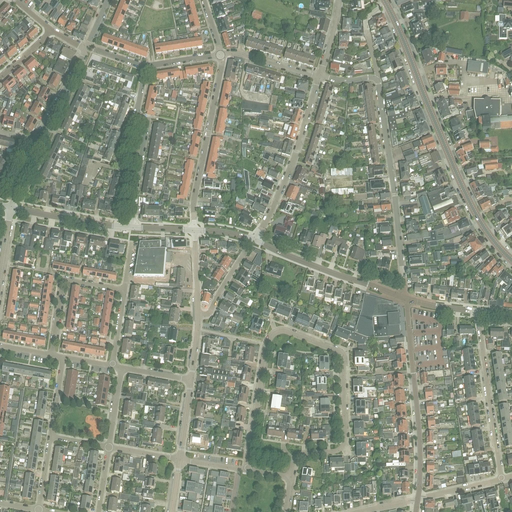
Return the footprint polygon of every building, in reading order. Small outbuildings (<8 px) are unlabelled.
[(47,5),(42,12),(47,16),(52,10),(53,10),(58,3),(54,0),(53,0),(51,3),(52,4),(49,8),(47,5)] [(186,7),(194,5),(192,0),(190,0),(185,1),(186,5),(180,6),(181,9),(186,7)] [(326,9),(328,9),(329,6),(330,7),(330,3),(329,3),(330,2),(322,1),(321,0),(312,0),(317,1),(316,11),(325,12),(326,9)] [(498,0),(499,3),(504,4),(504,7),(508,8),(508,9),(511,9),(511,2),(510,2),(510,0),(498,0)] [(357,10),(360,10),(362,9),(360,1),(355,2),(355,3),(350,4),(351,10),(349,10),(349,12),(353,13),(356,13),(358,13),(357,10)] [(418,3),(417,3),(413,4),(412,4),(402,8),(403,10),(403,11),(404,13),(405,14),(412,11),(414,10),(419,11),(418,3)] [(63,6),(59,4),(50,18),(56,22),(61,15),(59,13),(63,6)] [(128,7),(121,4),(118,9),(126,12),(127,9),(133,11),(134,9),(128,7)] [(215,11),(216,13),(228,9),(233,7),(234,7),(233,4),(223,8),(222,5),(214,7),(214,8),(213,8),(214,11),(215,11)] [(2,9),(8,14),(12,10),(6,5),(2,9)] [(188,13),(196,11),(194,5),(186,7),(187,10),(182,12),(182,15),(188,13)] [(216,18),(217,18),(217,19),(225,16),(224,13),(229,11),(234,10),(233,7),(228,9),(216,13),(216,15),(215,15),(216,18)] [(126,12),(118,9),(116,15),(124,18),(125,15),(127,16),(130,17),(132,15),(128,13),(126,12)] [(261,21),(263,13),(259,12),(260,12),(254,10),(251,18),(257,20),(261,21)] [(412,11),(413,14),(414,18),(415,18),(417,22),(426,19),(424,14),(423,11),(419,11),(414,10),(412,11)] [(70,21),(71,22),(66,29),(68,30),(68,31),(70,32),(71,32),(75,25),(73,24),(77,17),(76,17),(79,13),(76,11),(73,17),(72,17),(70,21)] [(65,12),(65,13),(61,18),(62,18),(58,24),(63,27),(67,21),(65,19),(65,18),(68,14),(65,12)] [(85,24),(88,25),(92,17),(87,15),(83,23),(82,23),(78,32),(79,32),(78,33),(75,32),(73,37),(78,39),(81,34),(85,24)] [(124,18),(116,15),(114,20),(121,23),(123,20),(128,22),(129,20),(124,18)] [(511,29),(511,20),(506,21),(506,16),(499,15),(499,23),(498,23),(498,24),(498,25),(498,26),(498,27),(499,27),(499,39),(507,39),(507,31),(509,31),(509,30),(511,29)] [(387,23),(383,16),(371,21),(373,25),(376,24),(377,27),(387,23)] [(191,24),(199,22),(197,17),(189,19),(190,22),(188,22),(184,23),(185,26),(189,25),(191,24)] [(218,21),(219,27),(229,24),(228,21),(229,21),(228,17),(223,19),(223,20),(218,21)] [(25,19),(21,23),(26,27),(34,37),(36,35),(38,34),(38,33),(33,28),(31,30),(27,26),(29,24),(25,19)] [(322,19),(321,23),(321,25),(329,28),(330,21),(322,19)] [(123,24),(121,23),(114,20),(112,26),(119,29),(120,26),(126,28),(126,27),(128,28),(129,27),(127,26),(127,25),(123,24)] [(352,31),(352,34),(355,34),(361,34),(364,34),(363,26),(361,26),(361,21),(357,21),(357,26),(350,25),(350,20),(343,20),(343,28),(342,28),(342,31),(343,31),(343,32),(350,32),(350,31),(352,31)] [(34,37),(26,27),(21,23),(19,25),(23,29),(22,29),(27,34),(26,35),(31,40),(33,39),(33,38),(34,37)] [(419,23),(411,26),(415,37),(420,36),(420,38),(424,36),(424,34),(419,23)] [(83,41),(86,35),(86,34),(88,30),(86,29),(88,25),(85,24),(81,34),(78,39),(83,41)] [(230,28),(229,24),(219,27),(221,33),(227,32),(234,30),(233,27),(230,28)] [(321,25),(320,28),(319,31),(327,34),(329,28),(321,25)] [(387,40),(392,38),(388,29),(380,32),(382,36),(375,38),(376,41),(374,42),(376,46),(377,46),(388,41),(387,40)] [(13,31),(11,32),(24,46),(25,45),(26,45),(27,44),(27,43),(28,43),(23,38),(21,39),(13,31)] [(22,48),(24,46),(11,32),(9,35),(13,39),(14,38),(18,43),(16,44),(20,49),(21,50),(22,49),(22,48)] [(304,34),(303,37),(311,40),(324,44),(326,37),(318,35),(317,39),(312,37),(304,34)] [(110,37),(104,35),(101,43),(107,45),(110,37)] [(233,46),(232,42),(239,40),(239,44),(242,45),(242,36),(235,39),(224,42),(226,48),(231,47),(233,46)] [(110,37),(107,45),(113,47),(115,39),(110,37)] [(264,41),(263,43),(260,42),(258,51),(263,52),(266,44),(268,38),(265,37),(264,41)] [(324,44),(311,40),(303,37),(302,41),(309,43),(310,40),(311,40),(310,42),(316,43),(314,48),(323,50),(324,44)] [(10,49),(7,44),(9,42),(7,39),(4,41),(3,40),(1,42),(5,45),(5,46),(13,56),(15,54),(16,54),(17,53),(17,52),(12,47),(10,49)] [(121,41),(115,39),(113,47),(118,49),(121,41)] [(252,49),(254,41),(248,39),(246,47),(252,49)] [(46,47),(44,52),(47,53),(49,50),(52,51),(56,44),(55,43),(54,42),(53,42),(52,42),(50,40),(47,45),(46,45),(46,47)] [(380,52),(384,51),(383,49),(387,47),(388,49),(395,46),(395,45),(395,43),(394,43),(393,40),(378,47),(378,48),(380,52)] [(127,43),(126,43),(121,41),(118,49),(124,51),(127,43)] [(260,42),(254,41),(252,49),(258,51),(260,42)] [(132,45),(127,43),(124,51),(129,53),(132,45)] [(56,44),(52,51),(54,53),(53,56),(55,58),(61,47),(58,45),(58,44),(56,44)] [(266,44),(263,52),(269,54),(272,46),(266,44)] [(137,47),(134,46),(132,45),(129,53),(135,55),(138,47),(137,47)] [(11,57),(13,56),(5,46),(3,47),(7,52),(5,54),(10,59),(11,58),(11,57)] [(277,48),(272,46),(269,54),(275,56),(277,48)] [(138,47),(135,55),(141,57),(143,49),(140,48),(138,47)] [(283,49),(280,48),(277,48),(275,56),(281,58),(283,49)] [(55,58),(53,61),(52,63),(56,65),(53,71),(63,77),(75,54),(65,49),(64,50),(63,49),(61,53),(62,54),(59,60),(55,58)] [(143,49),(141,57),(146,59),(149,51),(143,49)] [(424,59),(432,56),(435,55),(432,49),(422,53),(424,59)] [(511,49),(503,54),(504,56),(505,57),(506,58),(508,58),(509,57),(511,56),(511,58),(511,59),(511,60),(511,61),(511,62),(511,49)] [(290,61),(293,52),(287,50),(284,59),(290,61)] [(335,54),(335,56),(351,60),(351,58),(344,56),(344,53),(336,51),(336,52),(335,52),(335,54)] [(293,52),(290,61),(296,62),(299,54),(293,52)] [(299,54),(296,62),(302,64),(304,56),(305,53),(303,52),(302,55),(299,54)] [(304,56),(302,64),(308,66),(310,57),(311,55),(309,54),(305,53),(304,56)] [(391,56),(390,53),(388,54),(380,58),(381,61),(385,60),(387,65),(391,64),(399,61),(396,54),(391,56)] [(434,62),(432,56),(424,59),(426,65),(434,62)] [(310,57),(308,66),(314,68),(316,59),(310,57)] [(32,59),(28,62),(34,68),(36,66),(37,68),(39,66),(32,59)] [(401,68),(399,61),(391,64),(387,65),(380,68),(382,72),(389,69),(389,68),(392,67),(393,71),(401,68)] [(489,64),(482,63),(469,61),(467,72),(480,74),(487,75),(489,64)] [(34,68),(28,62),(25,66),(31,73),(33,71),(32,70),(34,68)] [(96,75),(97,71),(99,65),(94,63),(93,65),(90,64),(89,68),(91,69),(95,70),(93,74),(96,75)] [(340,65),(332,63),(331,69),(339,71),(340,68),(345,70),(346,71),(352,72),(352,71),(352,67),(340,64),(340,65)] [(203,67),(204,74),(207,74),(207,73),(210,72),(210,75),(213,75),(212,68),(210,68),(209,66),(203,67)] [(447,75),(446,66),(436,66),(437,75),(447,75)] [(111,69),(105,67),(103,73),(102,77),(104,78),(106,74),(109,75),(111,69)] [(245,87),(244,91),(247,92),(247,91),(249,83),(250,83),(250,82),(251,78),(252,75),(254,68),(248,67),(246,74),(249,75),(248,81),(247,80),(245,87)] [(252,75),(251,78),(253,79),(254,76),(257,77),(259,70),(254,68),(252,75)] [(24,79),(28,76),(21,69),(18,72),(23,78),(24,79)] [(190,76),(192,76),(192,69),(185,70),(186,72),(183,72),(184,79),(187,79),(187,75),(190,75),(190,76)] [(179,70),(173,71),(174,78),(177,78),(177,77),(180,76),(180,80),(183,79),(182,72),(180,72),(179,70)] [(117,78),(120,79),(122,73),(116,71),(113,81),(116,82),(117,78)] [(23,78),(18,72),(14,76),(20,83),(22,81),(21,79),(23,78)] [(271,73),(265,72),(263,79),(262,82),(261,85),(263,85),(265,79),(269,80),(271,73)] [(160,80),(163,80),(162,73),(156,74),(156,76),(153,76),(154,83),(157,83),(157,80),(160,79),(160,80)] [(396,81),(395,82),(395,81),(389,84),(388,83),(383,85),(383,89),(385,88),(389,87),(395,85),(406,80),(403,73),(395,77),(396,80),(396,81)] [(134,77),(128,75),(126,81),(124,87),(126,88),(128,82),(131,83),(134,77)] [(271,85),(271,88),(273,88),(273,87),(275,87),(276,84),(279,85),(279,83),(280,84),(282,77),(276,75),(274,82),(273,85),(271,85)] [(50,80),(58,84),(61,79),(54,76),(52,79),(51,78),(50,80)] [(15,91),(18,88),(17,87),(17,86),(19,84),(17,83),(16,84),(11,78),(7,82),(12,88),(15,91)] [(55,89),(58,84),(50,80),(49,82),(50,82),(49,86),(55,89)] [(397,86),(399,85),(400,86),(402,90),(409,87),(406,80),(399,83),(395,85),(389,87),(385,88),(386,91),(390,89),(390,90),(397,87),(397,86)] [(12,88),(7,82),(3,85),(9,93),(11,91),(10,89),(12,88)] [(296,93),(297,90),(307,91),(308,84),(299,83),(299,86),(295,86),(295,89),(291,89),(285,88),(283,88),(280,87),(279,90),(282,90),(290,92),(296,93)] [(363,93),(371,92),(370,85),(366,86),(366,83),(362,84),(363,87),(359,87),(360,93),(363,93)] [(327,86),(325,92),(333,94),(335,88),(339,89),(340,86),(332,84),(331,87),(327,86)] [(445,92),(442,84),(435,87),(437,94),(440,92),(441,94),(445,92)] [(91,90),(87,88),(81,86),(80,86),(79,89),(80,89),(79,91),(92,97),(93,93),(90,92),(91,90)] [(159,96),(160,90),(161,87),(153,86),(153,89),(151,88),(149,94),(156,96),(156,95),(159,96)] [(41,91),(40,93),(48,97),(50,92),(44,89),(42,92),(41,91)] [(92,97),(79,91),(76,97),(82,100),(82,99),(86,101),(87,98),(91,99),(92,97)] [(385,95),(386,103),(400,98),(397,91),(385,95)] [(305,94),(296,93),(290,92),(289,94),(292,95),(297,96),(296,99),(304,100),(305,99),(305,97),(305,94)] [(325,92),(323,98),(331,100),(332,96),(333,94),(325,92)] [(45,102),(48,97),(40,93),(39,95),(40,95),(38,99),(45,102)] [(124,99),(122,98),(123,95),(117,94),(116,96),(120,98),(120,99),(117,99),(116,102),(129,107),(131,101),(124,99)] [(387,107),(393,106),(393,107),(397,105),(399,109),(402,108),(417,102),(415,96),(411,98),(410,98),(408,98),(408,99),(407,100),(408,102),(402,104),(400,98),(386,103),(387,104),(387,107)] [(84,103),(81,102),(82,100),(76,97),(74,102),(87,108),(88,106),(84,104),(84,103)] [(323,98),(322,104),(330,106),(331,102),(331,100),(323,98)] [(439,110),(447,106),(448,105),(449,105),(450,108),(454,107),(458,107),(458,105),(462,105),(462,100),(454,99),(445,101),(444,99),(437,101),(436,103),(439,110)] [(303,102),(294,101),(291,100),(290,104),(292,104),(291,108),(298,109),(298,108),(302,109),(302,108),(303,109),(303,105),(302,105),(303,102)] [(117,109),(120,110),(126,112),(129,107),(116,102),(113,101),(112,103),(116,105),(115,108),(117,109)] [(468,120),(472,119),(476,118),(476,120),(477,128),(482,128),(483,131),(511,128),(511,117),(500,118),(501,102),(491,101),(484,101),(474,101),(474,110),(466,112),(468,120)] [(87,108),(74,102),(71,108),(77,110),(79,107),(86,110),(87,108)] [(420,107),(417,102),(402,108),(402,110),(403,109),(403,111),(410,108),(411,110),(415,109),(420,107)] [(33,106),(32,107),(40,112),(43,107),(36,103),(34,106),(33,106)] [(330,106),(322,104),(320,110),(328,112),(329,109),(330,106)] [(153,110),(154,107),(147,106),(145,112),(147,112),(147,114),(154,116),(155,113),(151,113),(152,110),(153,110)] [(449,111),(447,106),(439,110),(441,115),(449,112),(449,111)] [(37,117),(40,112),(32,107),(31,109),(32,110),(30,113),(37,117)] [(83,117),(76,113),(77,110),(71,108),(69,113),(82,119),(83,117)] [(126,112),(120,110),(117,109),(116,111),(113,110),(112,113),(124,118),(126,112)] [(284,113),(285,114),(302,119),(304,113),(295,110),(294,115),(292,114),(293,113),(286,111),(284,111),(284,113)] [(320,110),(318,116),(326,118),(327,115),(325,114),(326,112),(328,113),(328,112),(320,110)] [(449,112),(441,115),(443,120),(458,115),(457,112),(453,113),(452,110),(449,111),(449,112)] [(412,121),(423,117),(421,111),(414,114),(413,112),(409,113),(408,112),(404,113),(406,117),(410,116),(410,117),(409,117),(408,119),(409,121),(410,121),(412,120),(412,121)] [(82,119),(69,113),(66,119),(72,122),(74,118),(81,121),(82,119)] [(114,117),(113,120),(116,121),(122,124),(124,118),(112,113),(111,116),(114,117)] [(290,122),(292,122),(292,123),(300,125),(302,119),(285,114),(284,113),(282,117),(284,117),(291,119),(290,122)] [(406,118),(406,117),(404,113),(395,115),(394,116),(394,115),(388,117),(389,122),(396,121),(406,118)] [(325,121),(326,118),(318,116),(316,122),(324,125),(325,121)] [(425,122),(423,117),(412,121),(412,120),(410,121),(410,122),(411,122),(412,124),(417,122),(418,125),(425,122)] [(21,123),(26,127),(27,125),(26,125),(27,123),(24,122),(20,120),(17,119),(16,123),(15,129),(20,130),(21,123)] [(27,123),(34,127),(37,122),(30,119),(29,122),(28,121),(27,123)] [(453,133),(461,130),(460,129),(461,128),(458,119),(450,122),(452,126),(451,127),(453,133)] [(112,125),(111,126),(114,127),(120,129),(122,124),(116,121),(113,120),(112,125)] [(391,133),(395,132),(398,131),(396,121),(389,122),(391,133)] [(32,132),(34,127),(27,123),(26,125),(27,125),(26,127),(25,129),(32,132)] [(414,133),(415,133),(427,128),(426,127),(427,126),(426,124),(425,124),(425,123),(418,126),(419,128),(413,131),(414,133)] [(71,127),(70,127),(64,124),(61,130),(67,132),(69,130),(72,131),(72,130),(76,132),(77,130),(71,127)] [(283,130),(297,135),(299,128),(291,126),(289,130),(288,130),(288,129),(284,128),(283,130)] [(427,130),(427,128),(415,133),(414,133),(415,135),(417,134),(419,138),(422,137),(421,135),(424,135),(426,134),(427,133),(428,133),(428,132),(429,132),(429,130),(427,130)] [(283,136),(287,138),(295,141),(297,135),(283,130),(282,133),(284,134),(283,136)] [(109,137),(118,140),(120,135),(114,133),(111,131),(110,134),(107,133),(106,136),(109,137)] [(323,135),(323,134),(316,131),(314,137),(321,139),(322,138),(323,138),(323,139),(327,140),(328,137),(323,135)] [(455,137),(456,140),(456,141),(456,143),(457,143),(457,144),(465,141),(463,136),(466,135),(464,131),(461,132),(456,134),(456,136),(455,137)] [(80,138),(70,134),(69,137),(83,143),(84,140),(80,138)] [(436,148),(431,136),(412,144),(415,149),(419,147),(420,151),(427,149),(428,152),(432,151),(432,150),(436,148)] [(64,140),(58,137),(57,137),(55,140),(56,141),(55,142),(73,151),(73,150),(68,148),(69,146),(63,143),(64,140)] [(102,141),(116,146),(118,140),(109,137),(108,140),(105,138),(104,141),(102,140),(102,141)] [(216,137),(215,139),(214,139),(212,145),(220,146),(220,144),(219,143),(220,141),(223,141),(223,138),(216,137)] [(314,137),(312,143),(319,146),(320,144),(322,144),(321,145),(325,146),(326,143),(321,141),(321,139),(314,137)] [(109,146),(108,149),(114,152),(116,146),(102,141),(101,143),(109,146)] [(275,141),(274,145),(276,145),(292,150),(294,144),(286,141),(285,146),(283,145),(283,144),(275,141)] [(73,151),(55,142),(53,148),(59,151),(62,152),(63,149),(73,153),(73,151)] [(312,143),(310,149),(318,152),(318,150),(320,150),(320,151),(323,152),(324,149),(319,148),(319,146),(312,143)] [(457,154),(459,161),(468,157),(466,153),(473,150),(470,143),(461,146),(463,152),(457,154)] [(276,145),(274,145),(270,144),(269,147),(273,148),(279,150),(279,153),(282,154),(290,156),(292,150),(276,145)] [(106,155),(112,157),(114,152),(108,149),(105,148),(101,146),(99,152),(99,153),(106,155)] [(64,157),(58,154),(59,151),(53,148),(50,153),(63,159),(64,157)] [(310,149),(308,155),(316,158),(316,156),(317,154),(318,152),(310,149)] [(416,152),(413,152),(412,150),(403,153),(406,162),(416,158),(418,157),(416,152)] [(48,155),(47,158),(54,162),(54,161),(57,163),(58,159),(62,161),(66,163),(67,161),(63,159),(50,153),(50,155),(48,155)] [(112,157),(106,155),(99,153),(98,155),(105,158),(104,161),(110,163),(112,157)] [(284,162),(285,160),(275,155),(275,156),(271,155),(271,154),(266,153),(262,161),(267,164),(270,157),(276,160),(275,162),(283,166),(283,165),(284,165),(284,163),(284,162)] [(418,158),(420,165),(421,168),(421,167),(427,165),(428,168),(432,167),(432,168),(426,170),(427,174),(432,172),(433,172),(438,170),(439,169),(437,164),(441,162),(438,153),(431,156),(430,153),(418,158)] [(158,156),(150,154),(149,161),(156,162),(156,163),(160,164),(160,160),(157,160),(158,156)] [(315,160),(316,158),(308,155),(308,157),(307,157),(305,163),(313,166),(315,162),(315,160)] [(473,155),(468,157),(459,161),(462,166),(469,163),(469,161),(474,159),(473,155)] [(46,164),(54,168),(58,170),(60,171),(62,169),(55,166),(57,163),(54,161),(54,162),(47,158),(45,162),(46,162),(46,164)] [(185,167),(193,169),(194,163),(192,162),(192,160),(185,159),(184,161),(188,162),(187,165),(186,165),(185,167)] [(400,167),(400,169),(409,168),(409,167),(409,165),(413,164),(412,160),(408,161),(409,164),(407,164),(407,163),(400,164),(400,165),(399,165),(399,168),(400,167)] [(215,163),(209,162),(208,168),(215,169),(215,170),(223,172),(224,168),(222,168),(222,166),(218,165),(218,164),(215,163)] [(46,164),(43,170),(49,173),(52,174),(53,170),(54,171),(54,172),(55,173),(57,173),(58,173),(58,172),(59,171),(58,171),(58,170),(54,168),(46,164)] [(375,166),(369,167),(370,174),(374,173),(374,177),(383,175),(382,168),(375,169),(375,166)] [(476,167),(475,166),(466,169),(467,176),(474,174),(475,178),(484,175),(482,170),(479,170),(478,167),(476,167)] [(279,174),(264,167),(263,170),(270,174),(269,176),(277,179),(279,174)] [(401,174),(401,176),(409,175),(409,174),(410,174),(410,172),(409,170),(414,170),(413,167),(409,167),(409,168),(400,169),(401,171),(400,171),(400,174),(401,174)] [(215,169),(208,168),(207,174),(209,174),(208,177),(215,178),(216,176),(212,175),(213,172),(214,173),(215,170),(215,169)] [(297,176),(303,179),(306,174),(308,175),(310,172),(304,170),(304,171),(299,168),(297,172),(298,173),(297,176)] [(322,176),(323,174),(311,169),(312,169),(310,173),(314,175),(314,176),(321,179),(323,180),(324,177),(322,176)] [(52,174),(49,173),(43,170),(42,172),(41,171),(39,175),(41,175),(40,175),(47,178),(48,175),(57,179),(58,176),(52,174)] [(264,178),(266,174),(258,170),(256,175),(264,178)] [(435,181),(446,177),(443,171),(433,175),(432,175),(435,181)] [(115,176),(114,180),(122,182),(124,176),(116,174),(116,173),(113,172),(112,175),(115,176)] [(304,180),(303,180),(303,179),(297,176),(294,182),(300,184),(299,188),(300,188),(303,189),(307,191),(311,193),(313,189),(306,186),(307,183),(303,182),(304,180)] [(423,176),(414,178),(415,181),(415,183),(419,182),(420,187),(424,185),(423,176)] [(430,190),(431,193),(438,191),(439,191),(438,188),(440,187),(448,184),(446,177),(435,181),(437,187),(430,190)] [(264,187),(269,190),(271,190),(272,191),(274,185),(269,183),(270,182),(266,180),(265,181),(261,179),(260,182),(265,184),(264,187)] [(372,190),(368,190),(368,194),(378,193),(378,190),(386,189),(386,185),(385,185),(384,182),(371,183),(372,190)] [(52,183),(51,188),(48,188),(45,193),(37,191),(36,196),(41,197),(40,201),(46,202),(48,194),(50,195),(52,183)] [(53,195),(53,197),(52,203),(58,205),(60,196),(57,195),(57,192),(55,191),(55,187),(53,186),(54,184),(52,183),(50,195),(53,195)] [(481,190),(487,187),(485,184),(480,187),(478,183),(470,185),(473,191),(481,189),(481,190)] [(60,196),(58,205),(65,206),(67,198),(70,198),(72,185),(69,184),(67,193),(61,192),(60,196)] [(82,196),(84,187),(81,186),(78,186),(75,197),(73,197),(71,207),(77,208),(78,202),(81,202),(82,196)] [(300,188),(299,190),(292,187),(289,193),(297,196),(300,197),(301,194),(305,196),(307,191),(303,189),(300,188)] [(473,191),(475,195),(488,191),(488,192),(492,192),(491,188),(488,189),(488,187),(487,187),(481,190),(481,189),(473,191)] [(151,194),(152,190),(144,189),(143,195),(150,196),(150,197),(154,198),(155,198),(156,195),(154,195),(154,194),(151,194)] [(444,189),(439,191),(438,191),(431,193),(427,195),(434,214),(434,215),(436,214),(458,206),(456,202),(454,196),(457,195),(455,191),(450,192),(450,190),(445,192),(444,189)] [(188,192),(181,191),(180,194),(181,194),(181,197),(177,196),(177,199),(184,200),(185,198),(187,198),(188,192)] [(488,191),(475,195),(477,200),(487,196),(487,198),(493,197),(492,192),(488,192),(488,191)] [(297,196),(289,193),(287,198),(294,201),(293,204),(300,206),(302,202),(299,200),(300,197),(297,196)] [(247,199),(254,202),(260,205),(261,203),(268,206),(271,200),(263,196),(262,199),(257,197),(256,198),(249,195),(247,199)] [(246,203),(249,204),(254,206),(252,209),(257,211),(264,215),(267,208),(251,201),(247,199),(240,196),(239,198),(236,197),(235,202),(238,202),(238,203),(237,203),(235,207),(243,210),(246,203)] [(89,210),(90,202),(91,198),(85,197),(83,209),(89,210)] [(431,215),(426,197),(420,199),(425,216),(431,215)] [(493,198),(488,199),(479,204),(482,211),(492,207),(491,206),(495,204),(493,198)] [(99,204),(108,206),(115,208),(116,203),(113,203),(113,201),(111,201),(110,202),(109,203),(103,201),(100,200),(99,204)] [(211,203),(211,210),(206,210),(205,216),(215,217),(216,207),(218,207),(219,204),(211,203)] [(284,204),(281,210),(286,213),(288,214),(290,210),(293,211),(294,208),(298,210),(300,206),(293,204),(289,203),(288,205),(284,204)] [(101,210),(107,212),(108,212),(107,213),(110,214),(110,212),(113,213),(115,208),(108,206),(99,204),(98,210),(101,211),(101,210)] [(373,210),(378,210),(378,209),(382,209),(382,212),(387,212),(387,211),(391,210),(390,204),(378,205),(373,206),(373,205),(368,205),(368,210),(373,209),(373,210)] [(404,212),(405,213),(405,216),(411,216),(411,214),(414,214),(413,210),(418,209),(418,205),(410,206),(410,207),(404,208),(405,209),(404,210),(404,212)] [(171,209),(171,211),(171,214),(175,214),(175,217),(183,217),(183,211),(176,211),(176,209),(171,209)] [(498,210),(500,213),(495,217),(497,220),(495,220),(498,224),(499,223),(499,224),(505,220),(503,216),(507,214),(505,210),(504,209),(498,210)] [(444,214),(446,219),(459,214),(458,212),(457,212),(456,212),(456,210),(444,214)] [(244,215),(240,223),(246,225),(247,224),(250,226),(253,220),(250,219),(250,217),(249,217),(250,214),(244,211),(242,214),(244,215)] [(432,214),(431,215),(425,216),(426,224),(434,223),(433,219),(432,215),(432,214)] [(459,220),(459,218),(460,217),(459,214),(446,219),(448,225),(459,220)] [(278,228),(277,227),(275,235),(284,237),(286,231),(289,232),(291,226),(292,226),(293,222),(286,219),(285,224),(284,228),(278,226),(278,228)] [(470,226),(469,222),(468,223),(467,221),(461,223),(461,222),(449,227),(450,229),(457,227),(459,231),(460,230),(460,231),(469,227),(469,226),(470,226)] [(376,223),(376,229),(377,234),(390,233),(390,226),(384,226),(383,223),(376,223)] [(35,228),(33,237),(30,236),(30,237),(29,244),(32,245),(33,239),(36,239),(37,236),(40,237),(41,229),(35,228)] [(41,229),(40,237),(39,241),(42,241),(43,237),(46,238),(47,230),(41,229)] [(60,233),(53,231),(51,241),(51,243),(50,245),(53,245),(54,242),(57,243),(58,242),(58,240),(59,240),(60,233)] [(429,232),(430,238),(431,242),(438,241),(437,231),(436,231),(434,232),(434,231),(429,232)] [(302,235),(299,242),(305,244),(306,242),(311,243),(314,233),(309,232),(309,234),(304,232),(303,235),(302,235)] [(423,239),(430,238),(429,232),(407,236),(407,241),(417,240),(423,239)] [(461,240),(463,242),(460,244),(462,247),(475,238),(474,235),(474,234),(473,233),(472,233),(471,233),(464,238),(461,240)] [(73,235),(66,234),(63,246),(61,245),(59,251),(65,252),(67,243),(71,243),(73,235)] [(324,246),(327,236),(321,234),(319,238),(316,237),(313,246),(319,248),(321,245),(324,246)] [(356,237),(354,244),(357,246),(360,238),(364,238),(364,236),(360,235),(359,238),(356,237)] [(73,248),(72,255),(78,256),(79,249),(80,245),(84,245),(86,238),(78,236),(76,248),(73,248)] [(335,245),(338,246),(340,240),(337,239),(334,237),(332,243),(329,242),(326,250),(332,252),(335,245)] [(92,238),(90,245),(93,246),(92,252),(96,253),(97,247),(99,240),(92,238)] [(475,244),(478,242),(476,239),(468,245),(470,247),(467,248),(464,250),(466,253),(472,249),(471,248),(476,245),(475,244)] [(140,242),(138,250),(153,250),(167,249),(166,249),(166,242),(161,242),(161,241),(146,242),(146,240),(143,240),(143,242),(140,242)] [(175,249),(186,248),(186,242),(180,242),(180,240),(171,241),(172,244),(174,244),(175,249)] [(343,241),(340,240),(338,246),(342,247),(339,254),(345,257),(348,248),(345,247),(347,242),(343,240),(343,241)] [(376,252),(380,251),(382,251),(382,248),(391,247),(391,240),(383,240),(383,245),(376,246),(376,252)] [(106,252),(105,257),(108,257),(110,250),(118,252),(123,253),(125,245),(120,244),(111,242),(110,247),(107,246),(106,252)] [(468,256),(470,254),(473,252),(475,254),(478,252),(478,250),(482,247),(478,242),(475,244),(476,245),(471,248),(472,249),(466,253),(463,254),(465,256),(467,257),(468,256)] [(229,253),(231,252),(235,253),(237,247),(233,246),(226,244),(225,247),(226,247),(228,248),(228,251),(229,253)] [(408,247),(409,254),(417,253),(417,250),(422,250),(421,244),(412,245),(412,247),(408,247)] [(26,247),(26,250),(18,249),(17,256),(25,257),(26,251),(34,252),(35,249),(26,247)] [(361,262),(365,252),(354,248),(351,258),(361,262)] [(138,250),(136,267),(134,277),(154,278),(163,278),(164,278),(165,274),(166,263),(171,263),(172,262),(173,253),(166,252),(167,249),(153,250),(138,250)] [(475,263),(476,262),(480,259),(482,262),(489,257),(485,251),(481,255),(481,253),(477,256),(469,262),(472,264),(474,262),(475,263)] [(414,255),(414,258),(410,259),(410,266),(422,265),(425,264),(424,254),(414,255)] [(25,257),(17,256),(15,263),(23,264),(25,257)] [(218,259),(214,257),(212,259),(215,261),(214,261),(220,265),(220,266),(226,270),(227,270),(228,268),(228,267),(229,266),(218,259)] [(220,257),(218,259),(229,266),(230,264),(231,264),(232,263),(232,262),(232,261),(225,257),(224,260),(220,257)] [(58,262),(58,264),(54,263),(53,270),(60,271),(61,264),(62,258),(61,258),(59,258),(58,262)] [(377,267),(382,268),(388,270),(391,263),(388,262),(389,259),(385,258),(383,264),(382,262),(378,261),(377,267)] [(66,263),(65,265),(61,264),(60,271),(66,272),(67,265),(68,259),(65,259),(65,263),(66,263)] [(253,264),(253,265),(246,261),(243,267),(250,271),(249,273),(252,274),(256,269),(260,271),(261,268),(260,267),(262,263),(255,259),(253,264)] [(480,271),(477,274),(480,276),(483,273),(483,274),(488,268),(490,270),(496,264),(491,259),(485,266),(483,268),(480,271)] [(72,264),(72,266),(67,265),(66,272),(73,273),(75,261),(72,260),(71,264),(72,264)] [(89,268),(89,269),(85,269),(84,275),(90,277),(91,270),(92,264),(89,263),(88,267),(89,268)] [(266,272),(281,277),(283,268),(276,266),(276,265),(272,263),(271,268),(267,267),(266,272)] [(479,272),(483,268),(485,266),(482,263),(476,269),(479,272)] [(96,269),(96,271),(91,270),(90,277),(97,278),(98,271),(97,271),(98,265),(96,264),(95,269),(96,269)] [(102,270),(102,272),(98,271),(97,278),(103,279),(104,272),(105,266),(102,265),(101,270),(102,270)] [(215,274),(221,278),(222,278),(224,276),(223,275),(224,273),(218,269),(219,268),(215,265),(214,265),(212,268),(217,272),(215,274)] [(503,273),(501,272),(503,270),(500,267),(499,267),(498,266),(493,270),(491,273),(487,276),(490,278),(491,277),(494,273),(497,276),(495,278),(496,280),(499,277),(503,273)] [(104,272),(103,279),(109,280),(112,267),(111,267),(109,267),(108,271),(107,271),(107,273),(104,272)] [(170,282),(169,282),(169,288),(177,288),(177,286),(183,286),(185,271),(178,270),(178,269),(175,269),(174,278),(177,278),(177,283),(170,282)] [(242,271),(239,276),(246,280),(247,278),(252,281),(253,279),(258,283),(260,279),(254,276),(252,275),(251,276),(242,271)] [(222,278),(221,278),(215,274),(214,276),(209,273),(207,276),(212,279),(213,279),(219,282),(220,280),(221,281),(222,278)] [(504,283),(510,277),(505,273),(500,279),(498,280),(500,278),(499,277),(496,280),(494,283),(492,291),(491,295),(493,296),(495,292),(495,288),(496,288),(497,284),(499,285),(502,281),(504,283)] [(246,280),(239,276),(236,281),(246,287),(247,285),(244,283),(246,280)] [(505,292),(511,283),(511,278),(510,277),(504,283),(501,287),(501,288),(505,292)] [(309,291),(316,292),(316,291),(317,285),(314,284),(315,280),(309,278),(308,283),(306,282),(305,287),(310,288),(309,291)] [(425,287),(422,286),(421,294),(427,295),(428,287),(428,285),(431,285),(432,279),(428,278),(428,283),(426,283),(425,284),(425,287)] [(433,295),(439,296),(440,288),(436,288),(437,286),(434,285),(435,279),(432,279),(431,285),(434,285),(434,288),(433,295)] [(42,282),(46,283),(45,289),(52,290),(53,284),(33,281),(33,283),(42,284),(42,282)] [(207,283),(205,282),(202,291),(204,291),(204,293),(207,294),(210,294),(211,290),(213,290),(216,286),(214,286),(207,283)] [(318,282),(317,285),(316,291),(319,292),(318,295),(325,296),(325,295),(326,289),(323,288),(324,283),(318,282)] [(421,294),(422,286),(418,286),(418,284),(412,285),(413,290),(415,291),(415,293),(421,294)] [(238,287),(234,285),(231,290),(237,294),(239,290),(243,292),(244,290),(238,287)] [(152,290),(152,287),(141,286),(140,289),(132,288),(131,293),(138,295),(139,291),(141,291),(141,289),(148,290),(148,289),(152,290)] [(334,298),(335,292),(332,292),(333,287),(327,286),(326,289),(325,295),(325,296),(324,298),(331,299),(334,300),(334,298)] [(484,301),(485,301),(487,301),(490,292),(483,291),(484,286),(481,286),(481,287),(479,296),(481,297),(481,300),(482,300),(482,301),(484,301)] [(169,297),(181,299),(182,293),(176,292),(177,288),(169,288),(162,287),(159,287),(158,289),(161,290),(172,291),(172,295),(169,294),(169,297)] [(335,292),(334,298),(337,299),(337,302),(343,303),(343,301),(344,296),(341,295),(342,291),(336,289),(335,292)] [(207,294),(204,293),(202,299),(203,299),(202,303),(208,304),(209,301),(211,301),(211,298),(213,299),(214,295),(207,294)] [(345,293),(344,296),(343,301),(346,302),(346,305),(352,307),(352,305),(354,299),(350,299),(351,294),(345,293)] [(225,299),(229,301),(229,303),(231,304),(232,303),(236,305),(238,300),(247,305),(251,299),(244,300),(241,298),(237,296),(236,299),(235,298),(228,294),(225,299)] [(367,338),(374,338),(388,337),(400,336),(400,331),(399,326),(399,317),(398,306),(394,306),(394,304),(394,303),(364,295),(364,296),(363,303),(361,310),(355,331),(355,332),(355,333),(367,338)] [(352,309),(361,310),(363,303),(360,302),(361,298),(354,296),(354,299),(352,305),(352,307),(352,309)] [(161,303),(161,305),(171,307),(172,304),(180,305),(181,299),(169,297),(169,298),(173,298),(173,303),(162,301),(161,303)] [(275,314),(283,317),(287,305),(283,304),(279,302),(272,299),(269,307),(276,309),(275,314)] [(223,303),(220,309),(227,314),(229,311),(232,313),(234,309),(231,307),(227,304),(226,305),(223,303)] [(146,305),(138,304),(137,307),(137,306),(129,305),(128,311),(139,313),(140,307),(144,308),(145,308),(146,305)] [(77,306),(70,305),(69,311),(84,313),(84,311),(79,310),(79,312),(76,312),(77,310),(77,306)] [(290,315),(294,316),(297,309),(294,308),(292,314),(291,314),(292,311),(289,310),(291,307),(287,305),(283,317),(288,319),(290,315)] [(298,316),(297,316),(300,310),(297,309),(294,316),(297,318),(295,324),(301,326),(306,314),(303,313),(302,317),(298,316)] [(221,322),(225,324),(227,318),(217,313),(214,319),(221,322)] [(251,318),(255,320),(254,324),(250,323),(249,324),(253,325),(261,328),(264,322),(259,321),(260,317),(253,313),(251,318)] [(235,314),(233,318),(241,321),(242,322),(244,317),(235,314)] [(309,329),(311,323),(311,322),(310,321),(311,320),(307,319),(309,315),(306,314),(301,326),(309,329)] [(178,324),(178,318),(171,316),(170,321),(163,320),(162,325),(168,326),(169,326),(169,323),(178,324)] [(313,324),(317,325),(315,331),(321,334),(324,326),(325,323),(318,320),(319,318),(316,316),(313,324)] [(225,326),(224,326),(225,324),(221,322),(214,319),(211,324),(224,330),(225,326)] [(329,330),(333,331),(338,320),(335,319),(331,329),(330,329),(330,328),(328,327),(329,324),(325,323),(324,326),(321,334),(327,336),(328,337),(330,332),(329,332),(329,330)] [(333,331),(337,333),(335,337),(341,340),(346,327),(344,326),(342,329),(339,328),(339,329),(338,329),(338,328),(340,321),(338,320),(333,331)] [(162,325),(161,325),(149,324),(149,328),(151,328),(160,328),(160,329),(161,329),(160,334),(166,335),(166,338),(170,339),(170,338),(176,339),(177,331),(171,330),(171,329),(171,326),(169,326),(168,326),(162,325)] [(346,327),(341,340),(347,342),(349,339),(351,334),(354,335),(355,333),(355,332),(355,331),(354,331),(354,330),(356,326),(350,324),(348,328),(346,327)] [(252,339),(253,332),(259,334),(261,328),(253,325),(251,331),(250,335),(240,333),(240,336),(252,339)] [(447,338),(447,336),(454,336),(454,327),(447,327),(447,331),(443,331),(443,338),(447,338)] [(472,330),(472,327),(466,327),(466,339),(469,339),(469,335),(472,335),(475,335),(475,330),(472,330)] [(497,330),(497,338),(497,340),(501,340),(502,342),(502,348),(511,348),(509,340),(504,339),(504,331),(503,331),(503,329),(498,329),(498,330),(497,330)] [(494,341),(494,337),(497,338),(497,330),(491,330),(491,337),(491,339),(487,339),(488,345),(493,344),(493,341),(494,341)] [(364,345),(367,338),(355,333),(354,335),(351,334),(349,339),(358,343),(358,345),(364,345)] [(397,348),(397,343),(404,343),(403,337),(395,338),(396,340),(390,341),(391,348),(397,348)] [(135,346),(131,345),(132,342),(124,341),(123,348),(134,350),(135,346)] [(152,354),(160,355),(173,357),(174,350),(171,349),(171,345),(162,345),(161,348),(163,349),(162,352),(161,351),(160,355),(152,353),(152,354)] [(246,355),(254,356),(255,349),(247,348),(242,347),(242,348),(241,350),(246,351),(246,355)] [(134,350),(123,348),(122,355),(130,356),(130,352),(134,352),(134,350)] [(291,361),(287,361),(288,356),(294,357),(295,355),(287,353),(286,356),(280,355),(278,361),(290,363),(291,361)] [(152,357),(160,358),(165,359),(165,363),(172,364),(173,357),(160,355),(152,354),(152,357)] [(240,358),(240,361),(253,363),(254,356),(246,355),(245,359),(240,358)] [(317,362),(317,365),(329,365),(329,358),(328,358),(328,356),(314,356),(314,359),(320,359),(320,362),(317,362)] [(393,365),(393,369),(393,370),(403,369),(402,364),(406,363),(405,357),(385,358),(375,359),(375,363),(397,360),(397,364),(393,365)] [(368,359),(364,360),(355,360),(355,366),(359,366),(359,370),(369,370),(369,367),(366,367),(366,365),(364,366),(364,362),(370,362),(372,361),(371,359),(368,359)] [(291,363),(278,361),(277,368),(284,369),(284,373),(292,374),(292,371),(286,370),(286,369),(290,370),(290,366),(291,363)] [(8,373),(9,373),(10,366),(4,365),(3,372),(2,375),(5,376),(5,380),(3,379),(2,383),(2,382),(1,384),(4,385),(4,383),(7,383),(8,376),(8,373)] [(322,375),(322,372),(329,371),(329,365),(317,365),(318,365),(318,367),(319,368),(320,368),(320,372),(321,372),(321,373),(314,373),(314,376),(322,375)] [(252,370),(239,367),(239,368),(238,370),(243,371),(243,375),(251,376),(252,370)] [(201,368),(200,375),(212,377),(211,380),(223,381),(223,382),(228,383),(229,372),(201,368)] [(284,373),(283,377),(278,376),(277,382),(286,384),(289,384),(290,382),(286,381),(287,377),(285,377),(285,376),(295,378),(298,378),(298,375),(295,375),(292,374),(284,373)] [(250,384),(251,376),(243,375),(242,379),(237,378),(237,379),(237,381),(250,384)] [(134,391),(137,378),(130,377),(128,384),(132,384),(132,387),(132,388),(132,391),(134,391)] [(142,389),(142,386),(143,379),(137,378),(134,391),(137,392),(137,388),(141,389),(142,389)] [(160,396),(163,383),(156,381),(154,391),(155,392),(155,388),(158,389),(158,392),(158,395),(160,396)] [(285,390),(286,387),(289,387),(289,384),(286,384),(277,382),(276,389),(281,389),(280,396),(292,398),(293,391),(285,390)] [(164,397),(165,390),(168,391),(170,384),(163,383),(160,396),(161,396),(161,397),(164,397)] [(199,384),(198,389),(206,390),(214,392),(216,392),(217,389),(209,388),(209,386),(207,385),(199,384)] [(326,393),(326,386),(312,386),(312,389),(317,389),(318,393),(319,393),(319,394),(313,394),(313,397),(323,396),(323,393),(326,393)] [(236,388),(235,391),(240,391),(240,395),(248,396),(249,390),(236,388)] [(247,404),(248,396),(240,395),(239,399),(234,398),(234,400),(233,400),(233,401),(232,401),(225,400),(225,403),(233,404),(234,401),(247,404)] [(315,404),(315,407),(330,407),(330,401),(323,401),(323,396),(313,397),(313,400),(321,400),(321,401),(320,401),(321,404),(315,404)] [(272,403),(286,405),(286,402),(281,401),(282,398),(273,397),(272,403)] [(31,400),(39,401),(38,405),(46,406),(47,401),(32,398),(31,400)] [(126,400),(125,403),(124,410),(132,411),(133,404),(130,404),(131,401),(126,400)] [(197,410),(205,412),(206,405),(198,403),(197,410)] [(233,413),(237,414),(237,415),(245,417),(246,410),(233,408),(233,404),(225,403),(224,407),(230,408),(230,411),(233,411),(233,413)] [(280,412),(280,411),(280,408),(285,408),(286,405),(272,403),(271,409),(278,410),(277,414),(278,414),(288,416),(289,416),(290,413),(280,412)] [(161,407),(161,409),(157,409),(156,415),(164,416),(165,410),(165,407),(161,407)] [(323,418),(323,414),(330,414),(330,407),(315,407),(315,410),(316,410),(316,415),(313,415),(313,418),(323,418)] [(205,412),(197,410),(196,418),(204,419),(205,412)] [(284,416),(284,417),(283,424),(287,424),(288,416),(278,414),(278,415),(284,416)] [(153,418),(156,418),(155,422),(163,423),(164,416),(156,415),(153,415),(153,418)] [(244,424),(245,417),(237,415),(236,419),(231,418),(230,422),(244,424)] [(294,420),(295,418),(295,417),(289,416),(288,416),(287,424),(290,425),(290,420),(294,420)] [(267,435),(274,436),(276,428),(272,428),(273,423),(270,422),(267,435)] [(203,424),(195,423),(194,430),(203,432),(204,427),(202,427),(203,424)] [(279,429),(276,428),(274,436),(281,437),(283,424),(280,424),(279,429)] [(121,432),(128,433),(141,435),(137,435),(138,435),(134,434),(135,432),(128,431),(129,426),(122,425),(121,432)] [(294,440),(295,431),(292,431),(292,426),(289,425),(287,438),(294,440)] [(322,432),(318,432),(319,440),(326,440),(326,435),(330,435),(330,426),(325,426),(322,426),(322,432)] [(295,431),(294,440),(302,441),(304,427),(300,427),(299,432),(295,431)] [(153,437),(161,438),(162,431),(154,430),(153,437)] [(233,439),(241,440),(242,433),(229,431),(229,434),(229,438),(233,439)] [(141,435),(128,433),(121,432),(120,439),(127,440),(127,436),(137,438),(136,443),(139,443),(141,435)] [(202,437),(193,436),(192,444),(205,446),(206,441),(208,441),(209,434),(202,433),(202,437)] [(161,438),(153,437),(152,444),(143,442),(142,446),(155,448),(155,445),(162,446),(162,441),(161,441),(161,438)] [(240,447),(241,440),(233,439),(232,443),(227,442),(226,449),(236,450),(236,447),(240,447)] [(357,445),(357,451),(366,451),(371,451),(371,443),(370,443),(370,440),(362,441),(362,444),(366,444),(366,445),(357,445)] [(396,459),(400,459),(400,458),(409,458),(409,456),(410,456),(410,453),(409,453),(408,453),(399,453),(398,453),(398,450),(395,451),(389,451),(389,454),(396,454),(396,459)] [(366,463),(366,457),(366,451),(357,451),(357,458),(357,463),(366,463)] [(132,465),(124,464),(124,461),(117,460),(115,466),(129,468),(135,469),(136,462),(136,459),(133,459),(132,465)] [(338,471),(337,460),(331,460),(331,465),(327,465),(327,473),(330,473),(330,469),(334,469),(335,473),(338,472),(338,471)] [(343,460),(337,460),(338,471),(345,471),(345,472),(348,472),(348,464),(344,464),(343,460)] [(148,467),(148,470),(146,470),(145,475),(149,476),(149,474),(156,475),(157,466),(150,465),(150,467),(148,467)] [(396,475),(400,475),(400,479),(401,479),(401,481),(407,481),(407,479),(409,479),(409,472),(405,472),(405,466),(397,467),(396,467),(396,475)] [(470,476),(475,475),(474,466),(468,467),(465,468),(466,476),(470,475),(470,476)] [(200,475),(204,475),(205,470),(190,468),(189,473),(192,474),(192,478),(191,478),(199,480),(200,475)] [(305,468),(304,470),(303,476),(311,477),(312,471),(309,470),(309,469),(305,468)] [(211,477),(218,478),(217,482),(225,484),(224,484),(225,479),(229,479),(229,474),(211,472),(211,476),(211,477)] [(147,477),(143,476),(140,476),(139,476),(139,479),(138,481),(146,483),(145,487),(145,489),(150,490),(151,488),(154,488),(155,481),(147,480),(147,477)] [(307,488),(308,483),(310,484),(311,477),(303,476),(302,482),(303,483),(302,487),(307,488)] [(198,485),(199,480),(191,478),(191,479),(192,479),(191,483),(187,483),(187,488),(202,490),(203,487),(203,485),(198,485)] [(409,493),(409,484),(408,484),(408,482),(407,482),(407,481),(401,481),(398,482),(398,488),(402,487),(402,492),(409,493)] [(217,482),(217,483),(216,487),(212,487),(211,492),(226,494),(227,489),(224,489),(224,484),(225,484),(217,482)] [(366,490),(363,490),(363,496),(363,499),(370,499),(369,494),(377,494),(376,482),(372,482),(372,485),(365,485),(366,490)] [(391,488),(398,488),(398,482),(386,482),(387,487),(383,487),(383,494),(391,494),(391,488)] [(196,499),(197,494),(201,495),(201,493),(204,493),(204,490),(202,490),(187,488),(186,492),(189,493),(188,498),(196,499)] [(360,496),(363,496),(363,490),(363,488),(356,489),(356,492),(353,492),(353,498),(353,501),(360,501),(360,496)] [(136,493),(139,494),(144,494),(143,498),(152,500),(153,493),(144,492),(144,491),(136,489),(136,493)] [(344,494),(343,491),(344,504),(350,503),(350,498),(353,498),(353,492),(353,489),(346,489),(347,494),(344,494)] [(497,502),(496,498),(497,497),(495,490),(490,491),(493,504),(494,511),(497,511),(497,509),(497,508),(499,508),(498,502),(497,502)] [(334,496),(334,502),(334,506),(341,505),(341,500),(344,500),(344,504),(343,491),(337,491),(337,496),(334,496)] [(494,511),(493,504),(490,491),(485,492),(487,500),(490,499),(491,504),(490,504),(491,506),(490,507),(491,511),(494,511)] [(222,503),(221,503),(222,498),(226,499),(226,494),(211,492),(211,496),(215,497),(214,502),(222,503)] [(327,498),(324,498),(324,504),(325,508),(331,508),(331,502),(334,502),(334,496),(334,495),(327,495),(327,498)] [(318,500),(311,501),(311,506),(315,505),(315,510),(322,510),(321,504),(324,504),(324,498),(324,497),(318,497),(318,500)] [(195,504),(196,499),(188,498),(188,503),(184,502),(183,507),(198,509),(201,510),(202,506),(199,506),(199,505),(195,504)] [(311,506),(311,501),(312,498),(308,498),(308,504),(303,504),(303,502),(300,502),(299,511),(307,511),(308,506),(311,506)] [(123,505),(118,504),(118,500),(110,499),(109,506),(117,507),(117,506),(121,507),(123,507),(123,505)] [(454,499),(445,501),(444,501),(446,508),(455,505),(454,499)] [(438,511),(438,508),(434,508),(434,501),(432,501),(430,501),(430,502),(426,502),(425,509),(426,509),(425,511),(438,511)] [(213,507),(209,506),(209,508),(208,511),(215,511),(223,511),(224,509),(221,508),(221,503),(222,503),(214,502),(213,502),(214,502),(213,507)]
